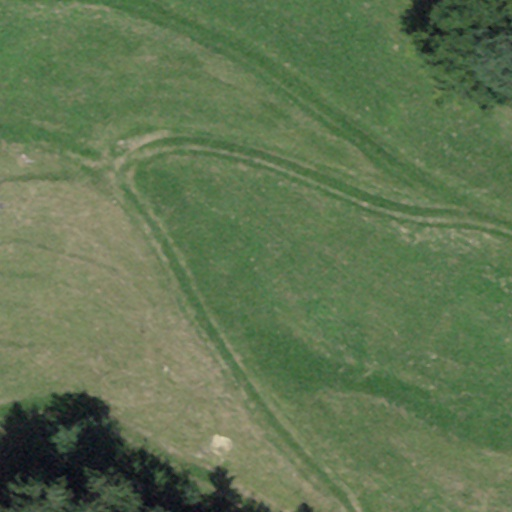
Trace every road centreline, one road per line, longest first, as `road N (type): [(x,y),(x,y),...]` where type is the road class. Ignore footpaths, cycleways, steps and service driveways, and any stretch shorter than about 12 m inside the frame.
road 1 (track): [(463,208),(421,212),(368,201),(200,140),(163,140),(138,153),(125,176),(268,418),(335,498),(357,511)]
road 2 (track): [(511,226),(463,208),(216,34),(126,0)]
road 3 (track): [(266,511),(89,413),(45,405),(0,412)]
road 4 (track): [(125,176),(90,152),(12,128)]
